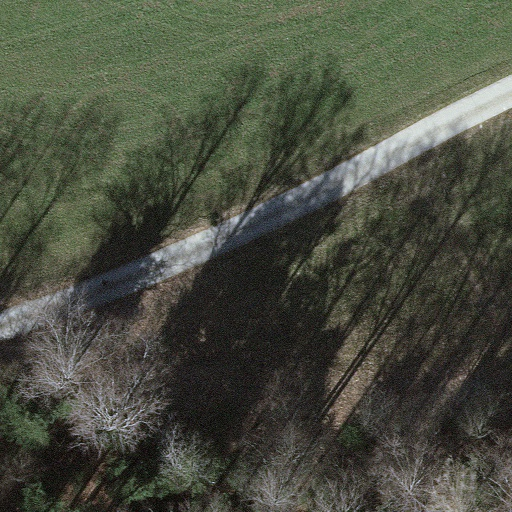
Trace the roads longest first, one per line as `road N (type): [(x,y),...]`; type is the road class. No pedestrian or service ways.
road 1 (unclassified): [(511,90),(212,241),(0,322)]
road 2 (track): [(424,133),(511,304)]
